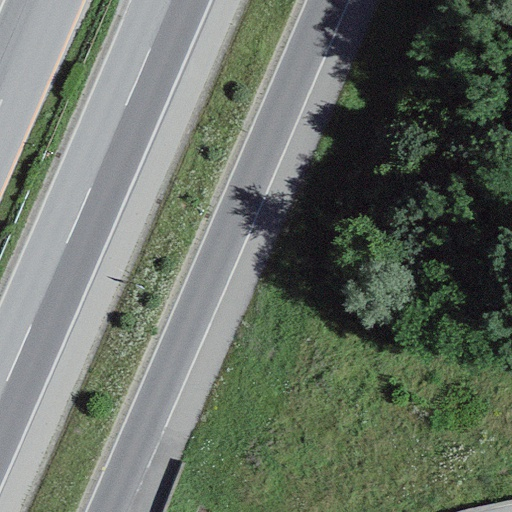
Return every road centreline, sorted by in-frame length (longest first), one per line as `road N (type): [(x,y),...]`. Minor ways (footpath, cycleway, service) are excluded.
road 1 (motorway): [(103,511),(322,0)]
road 2 (motorway): [(0,391),(168,0)]
